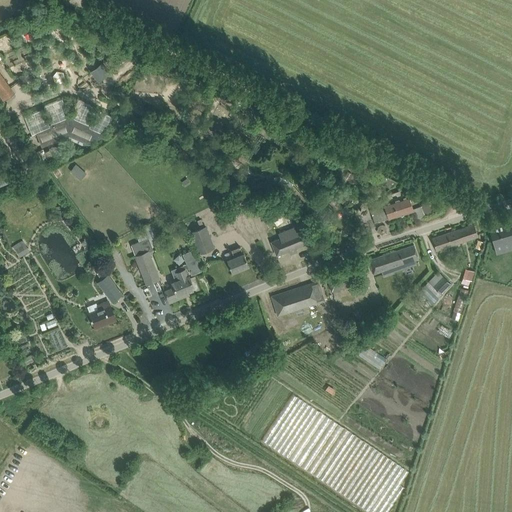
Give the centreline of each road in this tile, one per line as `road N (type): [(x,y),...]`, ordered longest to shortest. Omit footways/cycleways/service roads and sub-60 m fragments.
road 1 (unclassified): [(0,397),(214,308),(511,202)]
road 2 (track): [(480,212),(77,0)]
